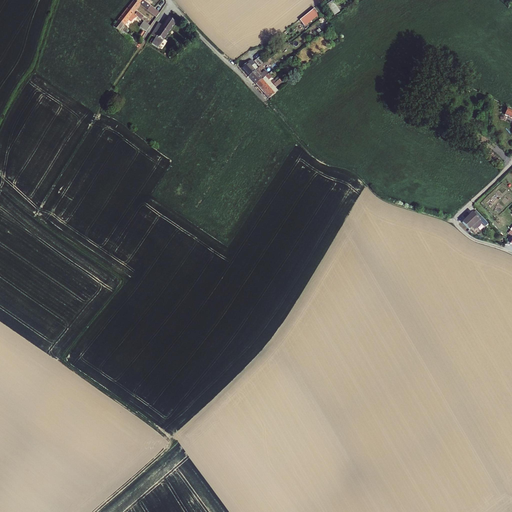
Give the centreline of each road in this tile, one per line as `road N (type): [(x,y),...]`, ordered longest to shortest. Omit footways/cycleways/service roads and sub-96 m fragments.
road 1 (track): [(366,182),(276,338),(99,511)]
road 2 (track): [(265,102),(319,162),(355,172),(384,200),(452,220)]
road 3 (residential): [(511,163),(452,220),(473,239),(511,252)]
road 4 (residential): [(169,0),(265,102)]
